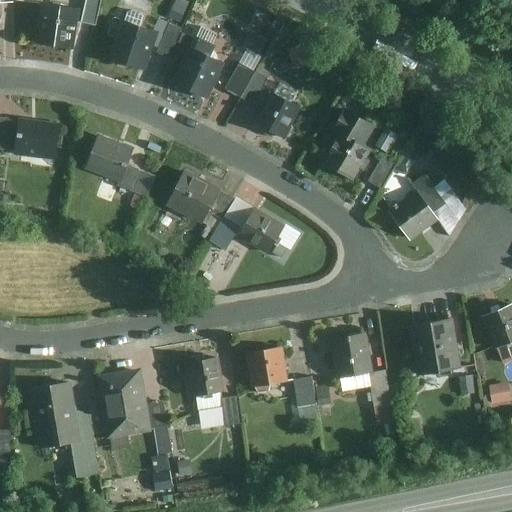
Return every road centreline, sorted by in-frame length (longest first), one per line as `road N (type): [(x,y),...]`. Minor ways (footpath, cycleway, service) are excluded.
road 1 (residential): [(375,291),(369,253),(347,224),(284,182),(105,95),(0,79)]
road 2 (residential): [(0,337),(67,342),(375,291)]
road 3 (tertiary): [(511,115),(309,0)]
road 4 (residential): [(375,291),(457,275),(483,256),(507,216)]
